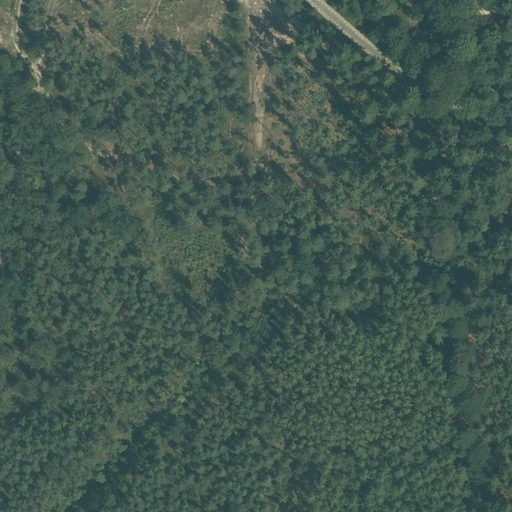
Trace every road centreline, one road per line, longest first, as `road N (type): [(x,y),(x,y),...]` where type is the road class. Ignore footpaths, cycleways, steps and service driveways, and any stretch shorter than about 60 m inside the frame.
road 1 (track): [(62,511),(260,309),(263,287),(253,261)]
road 2 (tertiary): [(511,129),(431,96),(311,0)]
